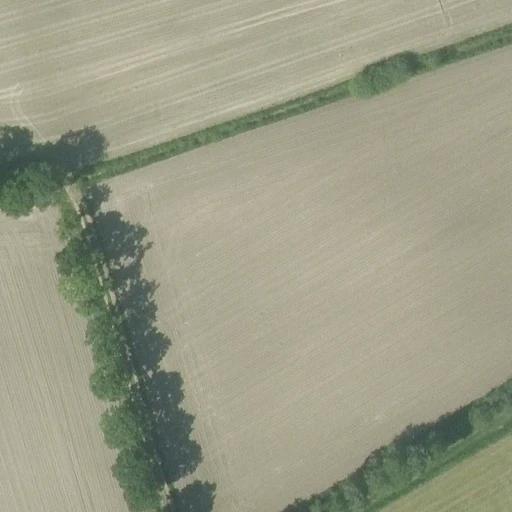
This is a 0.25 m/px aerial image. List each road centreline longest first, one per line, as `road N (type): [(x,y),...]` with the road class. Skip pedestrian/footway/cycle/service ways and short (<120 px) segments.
road 1 (track): [(169,511),(60,172),(0,179)]
road 2 (track): [(511,409),(328,511)]
